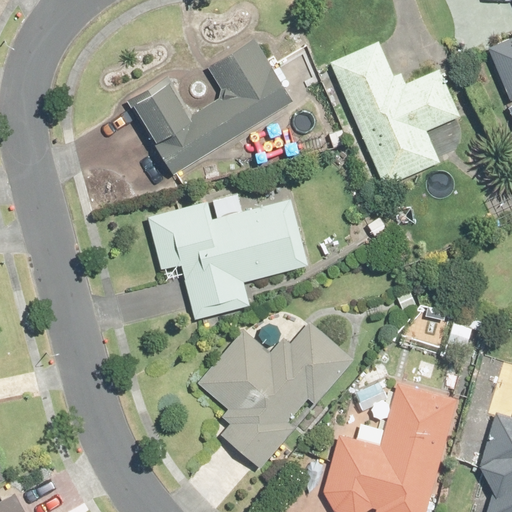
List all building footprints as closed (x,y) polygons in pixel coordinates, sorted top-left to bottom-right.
[(482,49),(504,101),(511,97),(511,0),(509,0),(511,6),(511,28),(506,32),(508,39),(482,49)] [(124,101),(167,174),(291,101),(253,37),(203,66),(221,97),(186,117),(163,78),(124,101)] [(325,63),(377,184),(434,159),(420,128),(452,114),(433,71),(401,85),(395,72),(386,76),(372,43),(325,63)] [(174,265),(188,318),(243,304),(237,280),(301,264),(284,197),(205,217),(201,199),(139,214),(154,270),(174,265)] [(191,382),(222,407),(216,415),(227,424),(217,435),(254,465),(287,426),(280,420),(301,395),(312,405),(352,356),(305,318),(285,342),(275,333),(263,348),(237,326),(191,382)] [(332,434),(317,491),(328,510),(334,511),(356,511),(366,507),(371,508),(369,511),(419,511),(450,400),(391,384),(375,445),(332,434)] [(480,511),(511,511),(511,406),(508,418),(489,413),(472,470),(486,494),(480,511)] [(0,511),(18,511),(10,497),(0,502),(0,511)]
